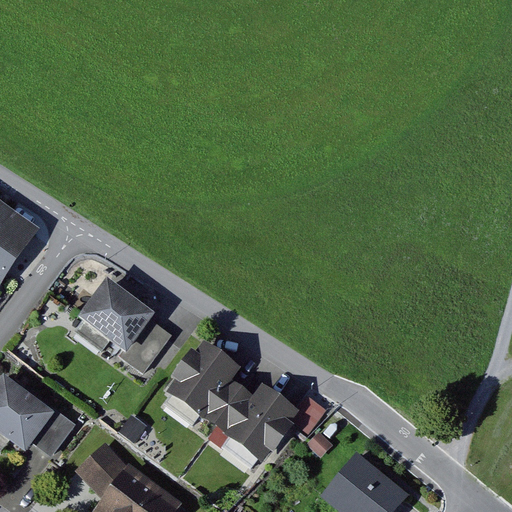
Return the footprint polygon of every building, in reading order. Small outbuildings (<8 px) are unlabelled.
[(0,273),(30,232),(0,210),(0,273)] [(131,354),(157,317),(111,286),(86,322),(131,354)] [(169,389),(175,393),(172,398),(205,422),(209,417),(221,426),(245,393),(233,384),(240,374),(207,350),(199,360),(193,356),(169,389)] [(76,427),(11,380),(0,395),(0,435),(31,458),(40,446),(49,453),(54,457),(76,427)] [(221,426),(234,436),(231,440),(265,464),(268,460),(273,464),(297,430),(292,427),(300,415),(266,391),(258,403),(245,393),(221,426)] [(190,511),(111,445),(83,478),(96,489),(106,498),(95,511),(190,511)] [(388,511),(390,510),(401,498),(354,457),(315,501),(327,511),(388,511)]
